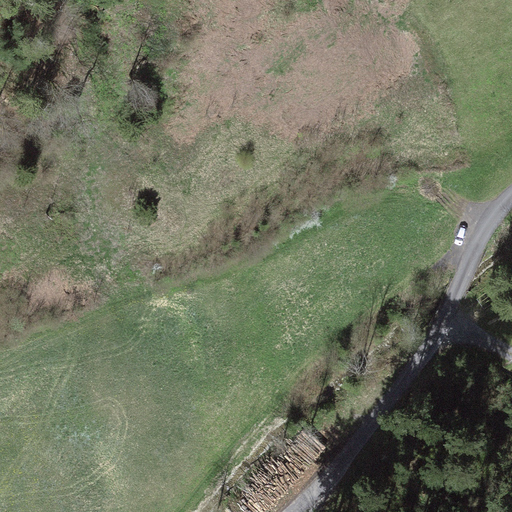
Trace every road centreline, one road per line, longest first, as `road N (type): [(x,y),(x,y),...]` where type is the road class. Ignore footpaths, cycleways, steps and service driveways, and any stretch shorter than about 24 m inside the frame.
road 1 (track): [(494,215),(427,188),(398,186),(351,201),(209,277),(0,342)]
road 2 (track): [(288,511),(399,396),(436,339),(480,239),(511,196)]
